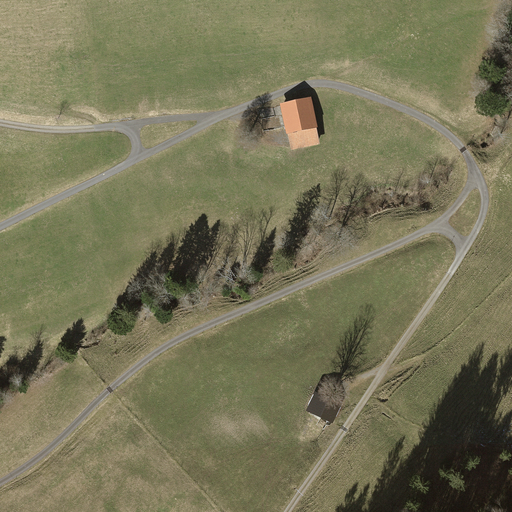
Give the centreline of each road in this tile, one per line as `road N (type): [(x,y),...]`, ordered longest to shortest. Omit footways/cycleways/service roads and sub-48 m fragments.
road 1 (unclassified): [(0,484),(181,338),(437,227),(472,186),(476,169),(452,137),(414,114),(340,88),(302,86),(213,120),(0,225)]
road 2 (track): [(437,227),(465,252),(290,511)]
road 3 (track): [(0,123),(33,129),(213,120)]
